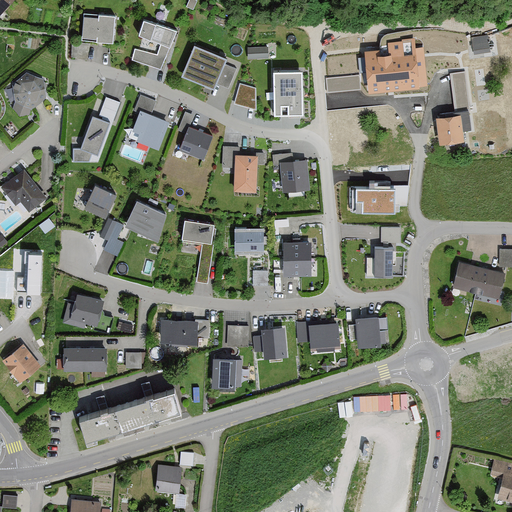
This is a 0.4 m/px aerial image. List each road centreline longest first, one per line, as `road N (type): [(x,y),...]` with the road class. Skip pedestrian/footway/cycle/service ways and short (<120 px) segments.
road 1 (residential): [(425,361),(18,477)]
road 2 (residential): [(338,300),(186,301),(102,280),(72,257)]
road 3 (residential): [(322,136),(256,131),(102,71),(80,76)]
road 4 (residential): [(338,300),(322,136)]
road 5 (residential): [(429,511),(442,450),(425,361)]
road 6 (residential): [(414,292),(416,249),(427,232),(511,228)]
